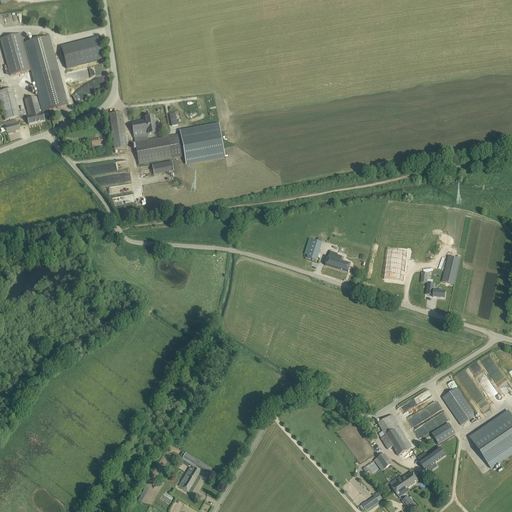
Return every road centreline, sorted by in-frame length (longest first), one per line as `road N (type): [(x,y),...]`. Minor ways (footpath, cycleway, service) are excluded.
road 1 (unclassified): [(496,336),(252,255),(129,241),(45,134)]
road 2 (unclassified): [(213,511),(282,409),(322,395),(376,417),(496,336)]
road 3 (unclassified): [(45,134),(96,113),(112,95),(104,0)]
road 4 (unknown): [(275,415),(360,511)]
